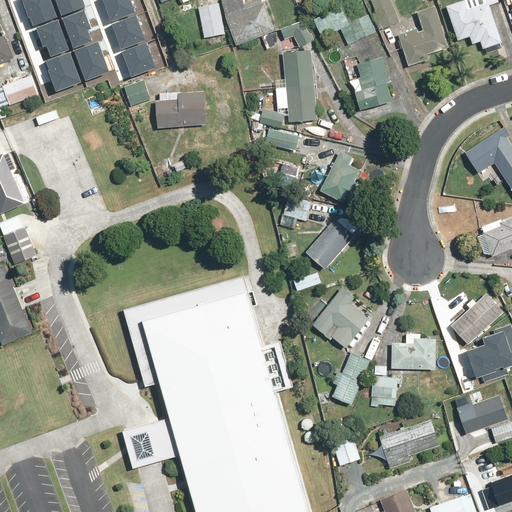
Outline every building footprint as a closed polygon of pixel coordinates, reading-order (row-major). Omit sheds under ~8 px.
[(31,17),(33,25),(57,17),(50,0),(21,0),(28,18),(31,17)] [(56,0),(62,15),(85,6),(82,0),(56,0)] [(102,0),(110,21),(134,13),(129,0),(102,0)] [(246,0),(224,0),(239,40),(259,32),(260,36),(279,29),(268,0),(263,0),(248,5),(246,0)] [(393,0),(373,0),(385,29),(403,21),(393,0)] [(468,0),(450,7),(462,41),(473,37),(476,45),(484,42),(487,50),(506,43),(492,5),(503,2),(502,0),(468,0)] [(227,34),(223,4),(200,7),(204,37),(227,34)] [(345,6),(317,18),(325,38),(343,31),(349,45),(379,32),(371,14),(352,22),(345,6)] [(421,29),(402,35),(412,67),(433,60),(432,55),(452,48),(438,6),(420,12),(427,31),(422,32),(421,29)] [(73,47),(90,41),(87,31),(92,30),(84,10),(62,18),(73,47)] [(112,26),(121,50),(145,41),(136,17),(112,26)] [(47,46),(51,55),(68,49),(57,20),(35,28),(42,48),(47,46)] [(317,41),(309,20),(283,29),(288,42),(299,38),(302,47),(317,41)] [(0,66),(18,59),(3,24),(0,25),(0,66)] [(75,51),(86,80),(110,71),(99,42),(75,51)] [(123,52),(131,76),(155,67),(147,44),(123,52)] [(287,52),(289,79),(279,80),(282,113),(266,108),(263,122),(285,128),(288,115),(289,115),(292,114),(293,122),(320,120),(314,49),(287,52)] [(48,70),(56,91),(80,82),(69,53),(47,62),(50,70),(48,70)] [(397,102),(385,57),(361,63),(365,77),(354,80),(362,111),(397,102)] [(34,75),(0,86),(0,99),(3,109),(41,96),(34,75)] [(146,78),(125,87),(134,108),(155,99),(146,78)] [(208,94),(161,95),(162,127),(208,126),(208,94)] [(511,138),(505,127),(468,150),(480,170),(497,160),(511,184),(511,138)] [(302,136),(270,129),(267,145),(298,152),(302,136)] [(358,158),(346,151),(323,191),(346,204),(365,171),(354,164),(358,158)] [(10,154),(0,158),(0,200),(5,214),(30,204),(10,154)] [(312,202),(288,198),(284,225),(298,227),(299,219),(309,221),(312,202)] [(339,218),(310,251),(329,268),(358,236),(339,218)] [(487,232),(496,255),(511,248),(511,218),(504,222),(505,225),(487,232)] [(29,230),(8,238),(18,265),(38,257),(29,230)] [(7,267),(0,269),(0,332),(6,346),(35,334),(7,267)] [(316,511),(249,269),(121,304),(143,382),(167,376),(204,511),(316,511)] [(320,272),(296,278),(299,290),(323,283),(320,272)] [(348,285),(316,323),(334,339),(337,336),(348,345),(374,314),(357,299),(361,295),(348,285)] [(472,343),(507,311),(490,292),(454,324),(472,343)] [(467,349),(476,378),(483,376),(485,381),(509,373),(507,366),(511,364),(511,329),(511,326),(492,332),(493,335),(480,339),(482,344),(467,349)] [(396,342),(395,367),(438,368),(439,338),(424,338),(424,333),(410,333),(410,343),(396,342)] [(356,404),(374,359),(355,352),(345,373),(339,370),(334,381),(340,384),(336,395),(356,404)] [(400,375),(374,373),(372,406),(381,407),(381,404),(398,405),(400,375)] [(470,434),(511,418),(503,394),(476,404),(475,402),(460,407),(470,434)] [(434,418),(382,436),(393,468),(415,461),(413,456),(443,445),(434,418)] [(357,437),(336,443),(343,466),(363,460),(357,437)] [(485,489),(492,508),(511,501),(511,475),(495,481),(496,485),(485,489)] [(419,511),(410,489),(384,499),(389,511),(385,511),(424,511),(424,510),(419,511)] [(433,507),(434,511),(480,511),(473,492),(433,507)]
